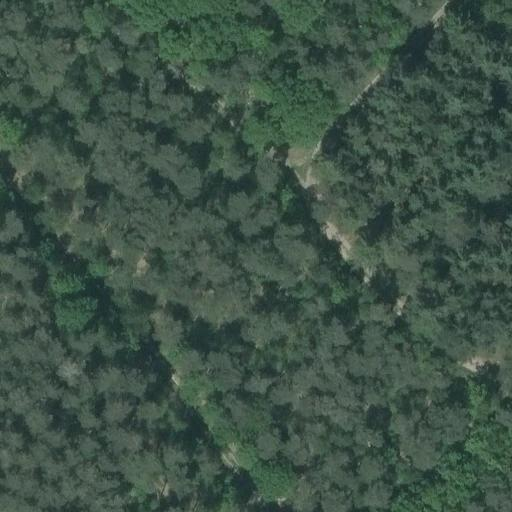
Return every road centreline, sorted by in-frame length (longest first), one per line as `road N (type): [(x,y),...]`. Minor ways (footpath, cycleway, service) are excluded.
road 1 (track): [(0,183),(278,511)]
road 2 (track): [(511,402),(434,371),(270,187)]
road 3 (track): [(270,187),(450,0)]
road 4 (track): [(97,0),(270,187)]
